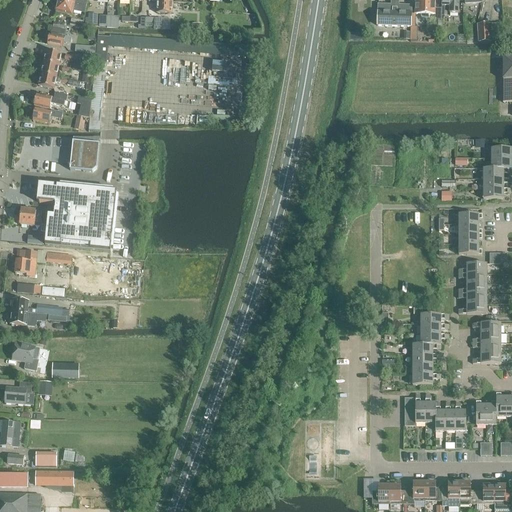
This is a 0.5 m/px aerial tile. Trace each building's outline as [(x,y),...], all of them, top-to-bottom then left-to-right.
[(415,0),(415,14),(415,15),(421,15),(421,18),(428,18),(429,15),(434,15),(435,0),(415,0)] [(442,16),(446,16),(447,7),(450,7),(450,14),(458,14),(458,8),(459,8),(458,0),(442,0),(442,7),(442,16)] [(86,7),(59,2),(58,6),(56,7),(55,10),(57,12),(56,13),(72,16),(73,11),(85,13),(86,7)] [(172,3),(157,2),(157,14),(172,14),(172,3)] [(392,6),(379,5),(378,26),(411,27),(411,24),(415,24),(415,15),(415,14),(411,14),(411,7),(398,6),(398,2),(392,2),(392,6)] [(89,13),(87,25),(97,26),(99,15),(89,13)] [(108,17),(107,27),(113,28),(115,27),(118,27),(119,17),(114,16),(114,14),(109,14),(109,17),(108,17)] [(99,27),(107,27),(108,17),(99,16),(99,27)] [(160,29),(168,29),(169,19),(140,18),(140,26),(138,26),(138,28),(139,28),(146,28),(146,27),(154,28),(160,29)] [(477,24),(478,42),(490,42),(489,24),(477,24)] [(50,34),(48,45),(63,49),(64,43),(70,45),(72,39),(65,37),(66,31),(52,28),(50,34)] [(89,131),(100,132),(109,38),(98,37),(89,131)] [(109,48),(254,59),(255,48),(110,37),(109,48)] [(47,51),(44,63),(59,66),(62,55),(47,51)] [(511,57),(503,58),(503,59),(496,59),(496,69),(503,69),(503,80),(504,80),(503,103),(511,103),(511,57)] [(44,63),(42,75),(57,78),(59,66),(44,63)] [(84,83),(91,84),(93,73),(86,72),(84,83)] [(57,78),(42,75),(39,87),(54,90),(55,83),(58,84),(60,83),(61,79),(57,78)] [(68,96),(67,96),(55,94),(54,99),(37,95),(35,107),(49,110),(51,104),(64,107),(65,102),(66,102),(68,96)] [(91,101),(79,99),(77,105),(81,105),(79,116),(87,118),(90,119),(91,101)] [(33,121),(49,125),(50,118),(62,120),(63,113),(51,111),(51,113),(36,110),(34,114),(33,115),(32,118),(33,120),(33,121)] [(79,116),(77,130),(78,130),(85,131),(87,118),(79,116)] [(93,138),(73,138),(70,171),(92,173),(97,169),(99,145),(100,138),(93,137),(93,138)] [(491,150),(491,160),(511,160),(511,154),(511,149),(511,150),(491,150)] [(491,160),(491,170),(511,170),(511,164),(511,159),(511,160),(491,160)] [(483,170),(483,180),(503,180),(503,174),(511,174),(511,170),(491,170),(483,170)] [(483,180),(483,190),(503,190),(503,184),(511,184),(511,180),(503,180),(483,180)] [(40,193),(42,194),(39,203),(39,204),(55,205),(54,217),(48,216),(45,246),(110,252),(116,193),(57,187),(57,190),(55,190),(55,188),(44,187),(43,190),(41,190),(40,191),(40,193)] [(503,190),(483,190),(483,200),(503,200),(503,194),(511,194),(511,190),(503,190)] [(452,193),(441,193),(441,202),(452,202),(452,193)] [(20,226),(34,227),(34,221),(41,221),(42,212),(35,212),(22,210),(20,226)] [(459,215),(459,226),(479,226),(479,220),(482,220),(482,216),(479,216),(479,215),(459,215)] [(459,226),(459,236),(482,236),(482,231),(479,231),(479,226),(459,226)] [(459,236),(459,246),(479,246),(479,240),(482,240),(482,236),(459,236)] [(27,244),(42,246),(43,239),(28,237),(27,244)] [(479,246),(459,246),(459,256),(479,256),(482,256),(482,251),(479,251),(479,246)] [(15,274),(27,276),(27,278),(35,279),(37,253),(25,252),(24,261),(17,261),(15,274)] [(25,252),(18,252),(17,261),(24,261),(25,252)] [(37,259),(47,260),(46,263),(71,266),(72,256),(67,256),(68,254),(47,252),(47,254),(38,253),(37,259)] [(459,271),(459,275),(487,275),(487,265),(467,265),(467,271),(459,271)] [(467,280),(467,285),(487,285),(487,275),(459,275),(459,280),(467,280)] [(17,293),(33,294),(40,295),(41,287),(18,285),(17,293)] [(459,291),(459,295),(487,295),(487,285),(467,285),(467,291),(459,291)] [(467,300),(467,305),(487,305),(487,295),(459,295),(459,300),(467,300)] [(10,325),(26,327),(35,327),(35,326),(36,326),(37,322),(45,323),(46,316),(36,315),(37,310),(28,309),(29,302),(13,301),(10,325)] [(487,305),(467,305),(467,311),(459,311),(459,315),(467,315),(487,316),(487,305)] [(38,308),(37,314),(62,317),(62,311),(38,308)] [(421,315),(421,326),(441,326),(441,320),(449,320),(449,316),(441,316),(441,315),(421,315)] [(481,329),(481,335),(501,335),(501,324),(481,324),(481,325),(473,325),(473,329),(481,329)] [(421,326),(421,336),(441,336),(441,330),(449,330),(449,326),(441,326),(421,326)] [(473,340),(473,345),(501,345),(501,335),(481,335),(481,340),(473,340)] [(421,336),(421,346),(441,346),(441,340),(449,340),(449,336),(441,336),(421,336)] [(33,360),(35,348),(16,344),(12,361),(25,363),(24,370),(36,373),(39,361),(33,360)] [(481,349),(481,355),(501,355),(501,345),(473,345),(473,349),(481,349)] [(413,346),(413,356),(433,356),(433,350),(441,350),(441,346),(421,346),(413,346)] [(501,355),(481,355),(481,360),(473,360),(473,365),(481,365),(501,365),(501,355)] [(413,356),(413,366),(433,366),(433,360),(441,360),(441,356),(433,356),(413,356)] [(79,364),(52,364),(52,379),(79,379),(79,364)] [(413,366),(413,376),(433,376),(433,370),(441,370),(441,366),(433,366),(413,366)] [(433,376),(413,376),(413,386),(433,386),(433,380),(441,380),(441,376),(433,376)] [(20,389),(7,388),(5,404),(26,406),(34,406),(35,395),(31,395),(32,384),(20,383),(20,389)] [(39,395),(38,396),(52,398),(53,384),(40,383),(39,395)] [(496,398),(496,403),(496,418),(497,418),(506,418),(506,398),(501,398),(501,395),(496,395),(496,398)] [(416,424),(425,424),(425,404),(420,404),(420,396),(416,396),(416,399),(416,405),(416,410),(416,416),(416,422),(416,424)] [(425,424),(435,424),(436,424),(436,404),(430,404),(430,396),(426,396),(426,404),(425,404),(425,424)] [(486,426),(486,406),(481,406),(481,403),(476,403),(476,406),(476,426),(486,426)] [(492,406),(486,406),(486,426),(497,426),(497,418),(496,418),(496,403),(492,403),(492,406)] [(435,432),(446,432),(446,412),(440,412),(440,404),(436,404),(436,424),(435,424),(435,432)] [(446,432),(456,432),(456,412),(450,412),(450,404),(446,404),(446,412),(446,432)] [(456,412),(456,432),(466,432),(466,412),(460,412),(460,404),(456,404),(456,412)] [(31,421),(30,429),(34,429),(36,429),(40,430),(40,427),(41,422),(40,422),(31,421)] [(0,433),(2,434),(1,437),(0,447),(18,448),(21,424),(0,422),(0,426),(0,433)] [(447,450),(465,448),(464,439),(456,440),(456,445),(446,445),(447,450)] [(64,461),(74,462),(74,452),(65,452),(64,461)] [(8,465),(23,466),(24,457),(9,456),(8,465)] [(56,457),(35,456),(35,467),(56,467),(56,457)] [(36,486),(73,487),(74,474),(36,473),(36,486)] [(0,489),(27,490),(28,487),(28,474),(0,474),(0,489)] [(414,502),(424,502),(424,483),(413,483),(413,492),(407,492),(407,505),(414,505),(414,502)] [(424,502),(442,502),(442,489),(436,489),(436,483),(424,483),(424,502)] [(442,489),(442,502),(442,507),(447,507),(449,508),(459,508),(459,483),(448,483),(448,489),(442,489)] [(471,483),(459,483),(459,508),(460,508),(460,506),(469,506),(470,505),(477,505),(477,492),(471,492),(471,483)] [(389,505),(390,486),(378,486),(378,492),(372,492),(372,505),(379,505),(379,511),(388,511),(389,505)] [(389,505),(407,505),(407,492),(401,492),(401,486),(390,486),(389,505)] [(483,492),(477,492),(477,505),(494,505),(494,486),(483,486),(483,492)] [(506,486),(494,486),(494,505),(511,505),(511,492),(506,492),(506,486)] [(40,511),(40,495),(10,495),(0,494),(0,511),(40,511)]
